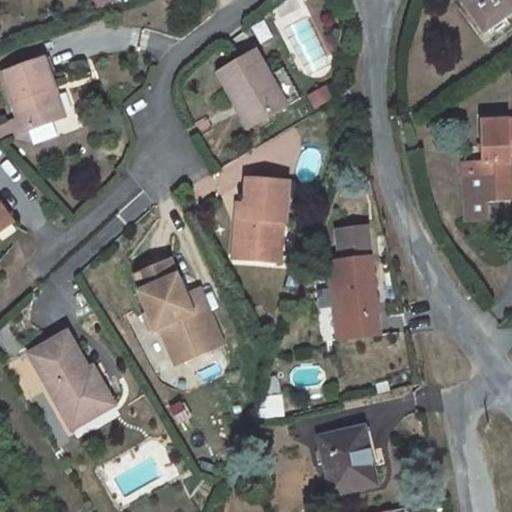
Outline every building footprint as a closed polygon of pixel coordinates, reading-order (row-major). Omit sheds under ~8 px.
[(511,0),(463,0),(486,31),(511,11),(511,0)] [(238,106),(235,108),(248,129),(286,107),(269,77),(255,53),(219,74),(238,106)] [(43,60),(3,75),(19,120),(24,133),(30,131),(35,145),(59,136),(54,123),(61,120),(50,89),(53,88),(43,60)] [(282,69),(269,77),(286,107),(299,99),(282,69)] [(19,120),(0,126),(0,142),(24,133),(19,120)] [(511,121),(482,123),(483,163),(484,173),(466,173),(468,221),(489,220),(487,201),(511,200),(511,121)] [(483,163),(466,163),(466,173),(484,173),(483,163)] [(246,239),(245,262),(268,264),(269,246),(281,236),(285,186),(249,183),(247,208),(239,208),(236,238),(246,239)] [(0,232),(12,224),(6,216),(0,219),(0,232)] [(268,264),(278,265),(281,236),(269,246),(268,264)] [(324,271),(337,348),(379,341),(360,236),(330,241),(335,269),(324,271)] [(236,238),(235,262),(245,262),(246,239),(236,238)] [(189,308),(184,310),(181,301),(185,299),(184,298),(169,262),(135,276),(142,292),(139,294),(147,313),(143,315),(151,332),(155,330),(162,333),(176,366),(203,354),(196,337),(210,332),(199,304),(189,308)] [(199,291),(184,298),(185,299),(189,308),(199,304),(210,332),(196,337),(203,354),(222,347),(215,330),(199,291)] [(189,308),(185,299),(181,301),(184,310),(189,308)] [(30,355),(72,430),(113,407),(94,374),(91,376),(67,335),(30,355)] [(319,439),(331,496),(377,486),(364,429),(319,439)]
